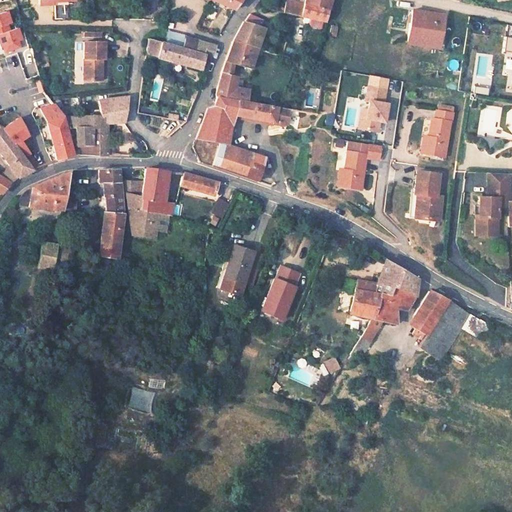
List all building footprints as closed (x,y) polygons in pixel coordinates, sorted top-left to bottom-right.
[(240,0),(212,0),(235,9),(240,0)] [(304,0),(303,4),(328,9),(330,0),(304,0)] [(284,13),(294,15),(301,16),(303,4),(287,1),(284,13)] [(324,21),(325,21),(328,9),(303,4),(301,16),(310,18),(324,21)] [(9,22),(6,10),(0,12),(0,32),(9,30),(7,23),(9,22)] [(441,39),(445,15),(412,10),(408,41),(419,43),(420,36),(441,39)] [(229,18),(224,14),(219,23),(224,26),(229,18)] [(324,21),(310,18),(309,24),(311,26),(322,28),(324,21)] [(257,49),(264,28),(244,21),(242,21),(232,41),(257,49)] [(331,25),(326,42),(333,44),(338,27),(331,25)] [(17,40),(20,39),(16,27),(9,30),(0,32),(0,45),(2,45),(4,52),(19,47),(17,40)] [(219,34),(214,31),(206,41),(215,44),(219,34)] [(191,37),(184,36),(182,46),(204,52),(212,54),(215,44),(191,37)] [(440,48),(441,39),(420,36),(419,43),(408,41),(407,44),(440,48)] [(511,37),(504,37),(502,52),(511,53),(511,78),(511,88),(511,37)] [(147,54),(158,57),(161,41),(149,38),(147,54)] [(104,41),(83,41),(83,58),(85,58),(85,78),(100,79),(100,58),(104,58),(104,41)] [(114,57),(127,57),(127,41),(114,41),(114,57)] [(161,41),(158,57),(201,67),(204,52),(182,46),(166,42),(161,41)] [(232,63),(251,68),(257,49),(232,41),(219,73),(220,73),(230,76),(232,63)] [(30,46),(21,48),(25,65),(34,63),(30,46)] [(292,49),(284,47),(281,56),(288,58),(289,59),(292,49)] [(204,52),(201,67),(206,68),(209,69),(212,54),(204,52)] [(228,86),(230,76),(220,73),(214,94),(214,98),(231,100),(234,86),(228,86)] [(387,88),(369,85),(366,100),(370,100),(369,109),(367,117),(364,117),(363,128),(379,131),(381,120),(385,121),(388,103),(385,102),(387,88)] [(247,89),(234,86),(231,100),(245,102),(247,89)] [(104,154),(100,122),(123,122),(128,96),(99,100),(97,115),(92,114),(80,115),(81,127),(87,127),(88,145),(79,145),(79,154),(88,155),(104,156),(104,154)] [(205,107),(193,138),(213,143),(211,148),(217,150),(231,114),(257,119),(259,104),(245,102),(231,100),(214,98),(212,106),(205,107)] [(260,104),(259,104),(257,119),(271,121),(273,106),(269,106),(260,104)] [(56,161),(71,156),(61,117),(52,105),(40,108),(47,122),(56,161)] [(369,109),(363,108),(359,127),(363,128),(364,117),(367,117),(369,109)] [(453,111),(438,108),(436,113),(434,113),(432,122),(429,121),(426,138),(423,157),(444,160),(450,125),(451,125),(453,111)] [(80,115),(70,116),(71,128),(74,128),(76,145),(79,145),(88,145),(87,127),(81,127),(80,115)] [(19,139),(27,135),(17,117),(0,128),(12,144),(19,139)] [(0,128),(0,155),(5,161),(17,177),(31,170),(12,144),(0,128)] [(417,156),(423,157),(426,138),(420,137),(417,156)] [(38,166),(19,139),(12,144),(31,170),(38,166)] [(349,151),(345,150),(343,169),(340,186),(360,189),(365,156),(365,153),(367,153),(368,143),(351,140),(349,151)] [(380,145),(368,143),(367,153),(365,153),(365,156),(378,158),(380,145)] [(255,181),(262,161),(219,144),(217,150),(210,166),(255,181)] [(5,161),(0,165),(0,176),(8,184),(17,177),(5,161)] [(334,185),(340,186),(343,169),(337,168),(334,185)] [(98,183),(102,184),(104,195),(119,194),(117,180),(116,169),(98,170),(98,183)] [(145,169),(140,197),(137,197),(136,201),(139,202),(138,210),(154,214),(157,201),(158,201),(162,187),(164,171),(145,169)] [(30,186),(23,191),(12,205),(62,209),(69,172),(30,186)] [(183,173),(182,173),(179,185),(212,194),(213,192),(220,194),(222,185),(183,173)] [(438,176),(416,173),(414,191),(420,192),(417,219),(428,220),(428,218),(438,219),(441,197),(436,196),(438,176)] [(0,191),(2,192),(8,184),(0,176),(0,191)] [(510,177),(487,178),(487,202),(479,202),(479,205),(508,205),(511,204),(511,193),(510,194),(510,177)] [(140,181),(117,180),(119,194),(119,199),(127,199),(126,194),(137,197),(140,181)] [(410,218),(417,219),(420,192),(414,191),(410,218)] [(104,195),(106,212),(121,213),(119,199),(119,194),(104,195)] [(154,214),(138,210),(139,202),(136,201),(137,197),(126,194),(127,199),(129,211),(131,211),(130,220),(139,222),(137,235),(155,239),(156,230),(156,225),(155,225),(156,218),(166,220),(167,217),(154,214)] [(222,217),(229,203),(218,197),(211,211),(222,217)] [(76,210),(77,201),(64,200),(62,209),(76,210)] [(171,202),(158,201),(157,201),(154,214),(167,217),(171,218),(171,202)] [(498,212),(508,212),(508,205),(479,205),(479,209),(479,219),(479,227),(485,233),(497,232),(498,212)] [(100,255),(118,258),(123,214),(121,213),(106,212),(104,211),(100,255)] [(156,225),(156,230),(165,232),(166,220),(156,218),(155,225),(156,225)] [(497,239),(497,232),(485,233),(479,227),(479,219),(477,219),(477,238),(497,239)] [(133,234),(137,235),(139,222),(130,220),(133,234)] [(56,243),(42,242),(36,267),(51,270),(51,268),(56,243)] [(71,245),(56,243),(51,268),(66,271),(71,245)] [(249,249),(230,245),(227,260),(225,267),(228,268),(226,277),(227,277),(224,289),(239,293),(242,281),(249,249)] [(258,251),(249,249),(242,281),(251,283),(258,251)] [(227,260),(222,259),(215,287),(224,289),(227,277),(226,277),(228,268),(225,267),(227,260)] [(346,312),(395,323),(393,307),(405,310),(414,295),(416,279),(384,259),(375,284),(355,280),(346,312)] [(33,277),(49,280),(51,270),(36,267),(33,277)] [(294,285),(273,277),(260,309),(282,317),(294,285)] [(425,335),(448,301),(428,291),(413,313),(413,327),(425,335)] [(364,346),(375,329),(366,323),(355,341),(364,346)] [(286,344),(289,336),(280,333),(277,340),(286,344)] [(329,374),(339,370),(333,358),(323,362),(329,374)]
